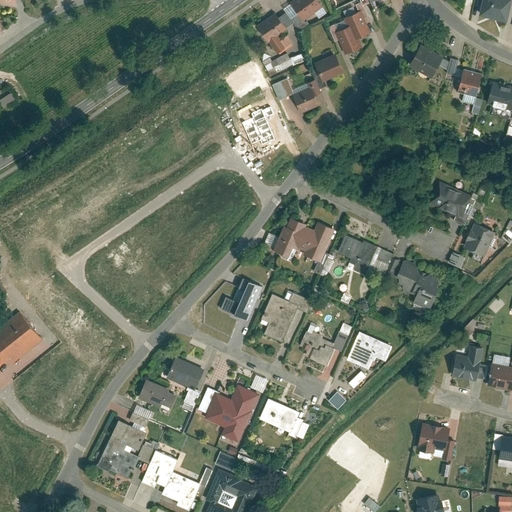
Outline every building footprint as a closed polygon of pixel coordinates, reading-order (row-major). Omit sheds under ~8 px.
[(322,0),(295,0),(292,2),(304,22),(327,8),(322,0)] [(497,0),(484,0),(482,13),(494,16),(497,0)] [(510,0),(497,0),(494,16),(507,19),(510,0)] [(350,28),(338,33),(348,56),(365,48),(362,40),(376,36),(365,11),(346,19),(350,28)] [(279,12),(258,27),(270,44),(291,29),(279,12)] [(409,63),(430,75),(442,55),(420,43),(409,63)] [(343,56),(317,64),(322,82),(348,75),(343,56)] [(449,56),(445,64),(452,67),(456,59),(449,56)] [(456,89),(476,94),(482,75),(461,69),(456,89)] [(276,99),(286,95),(279,79),(270,83),(276,99)] [(488,100),(511,108),(511,85),(494,80),(488,100)] [(314,88),(293,96),(299,113),(321,106),(314,88)] [(431,201),(463,216),(474,192),(442,177),(431,201)] [(317,234),(304,229),(305,225),(288,218),(274,252),(292,259),(298,245),(310,250),(308,256),(316,259),(312,269),(321,273),(329,253),(324,251),(332,229),(321,224),(317,234)] [(497,230),(475,221),(464,246),(486,255),(497,230)] [(376,247),(347,234),(338,254),(356,262),(353,269),(363,274),(376,247)] [(396,281),(420,291),(426,277),(429,270),(404,260),(396,281)] [(420,291),(415,305),(429,310),(440,283),(426,277),(420,291)] [(228,310),(227,313),(247,319),(258,285),(240,279),(233,300),(222,296),(219,307),(228,310)] [(0,284),(0,304),(9,298),(0,284)] [(257,331),(285,342),(301,302),(273,291),(257,331)] [(0,364),(7,358),(11,364),(42,339),(20,311),(0,327),(0,364)] [(300,352),(328,363),(338,338),(310,326),(300,352)] [(391,342),(362,330),(350,360),(369,368),(375,354),(385,358),(391,342)] [(476,332),(474,340),(487,342),(489,335),(476,332)] [(469,355),(457,352),(453,376),(478,381),(485,347),(471,344),(469,355)] [(166,377),(196,389),(205,366),(175,354),(166,377)] [(511,364),(492,361),(487,384),(511,388),(511,364)] [(346,381),(351,387),(364,375),(358,370),(346,381)] [(138,396),(169,408),(177,388),(146,376),(138,396)] [(219,432),(241,440),(261,391),(239,382),(233,396),(222,425),(219,432)] [(222,425),(233,396),(215,389),(204,418),(222,425)] [(335,408),(344,399),(335,390),(326,399),(335,408)] [(307,412),(269,397),(260,421),(297,436),(307,412)] [(96,465),(127,479),(148,432),(117,418),(96,465)] [(450,425),(422,421),(418,449),(435,451),(435,448),(447,450),(450,425)] [(511,435),(503,434),(499,457),(511,459),(511,435)] [(161,495),(190,507),(201,480),(174,469),(178,459),(155,450),(142,482),(154,487),(156,482),(165,486),(161,495)] [(212,463),(230,468),(234,456),(217,450),(212,463)] [(246,511),(258,483),(223,469),(205,511),(246,511)] [(444,511),(439,492),(417,497),(420,511),(444,511)] [(373,511),(374,511),(379,506),(367,497),(362,503),(373,511)]
